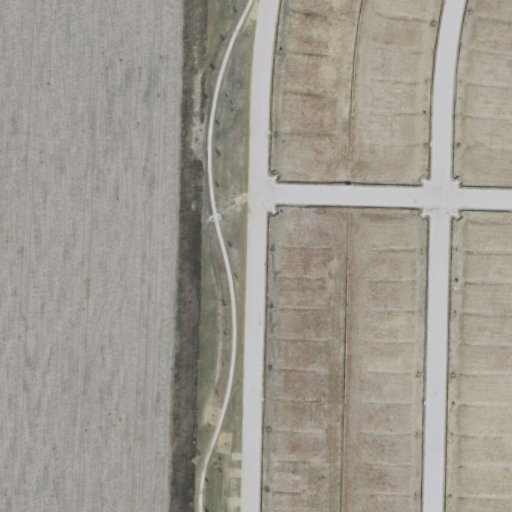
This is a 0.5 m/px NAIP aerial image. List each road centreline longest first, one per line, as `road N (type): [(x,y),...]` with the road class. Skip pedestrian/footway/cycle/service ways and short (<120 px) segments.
road 1 (residential): [(432,511),(444,87),(455,0)]
road 2 (residential): [(250,511),(267,0)]
road 3 (residential): [(256,195),(511,200)]
